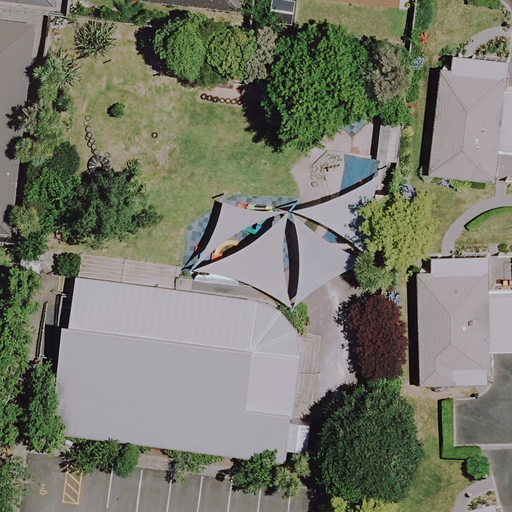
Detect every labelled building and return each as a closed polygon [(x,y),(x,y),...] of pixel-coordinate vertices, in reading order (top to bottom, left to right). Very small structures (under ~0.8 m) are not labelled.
[(142,0),(239,11),(240,0),(142,0)] [(394,0),(366,0),(365,5),(394,9),(394,0)] [(33,24),(0,20),(0,230),(14,232),(33,24)] [(503,70),(438,63),(427,167),(492,174),(495,144),(511,145),(511,88),(501,88),(503,70)] [(287,280),(51,254),(34,404),(270,431),(287,280)] [(481,267),(416,269),(419,373),(485,371),(484,341),(511,340),(511,283),(482,285),(481,267)]
